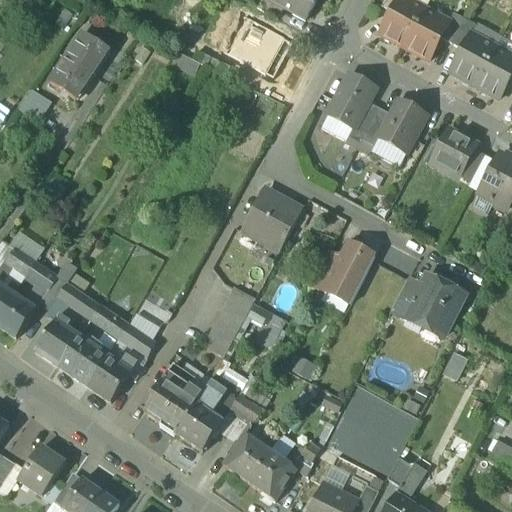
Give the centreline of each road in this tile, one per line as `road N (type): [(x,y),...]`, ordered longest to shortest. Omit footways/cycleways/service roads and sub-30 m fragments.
road 1 (residential): [(268,170),(106,456)]
road 2 (residential): [(268,170),(452,268)]
road 3 (residential): [(337,48),(511,138)]
road 4 (residential): [(337,48),(268,170)]
road 5 (residential): [(0,378),(106,456)]
